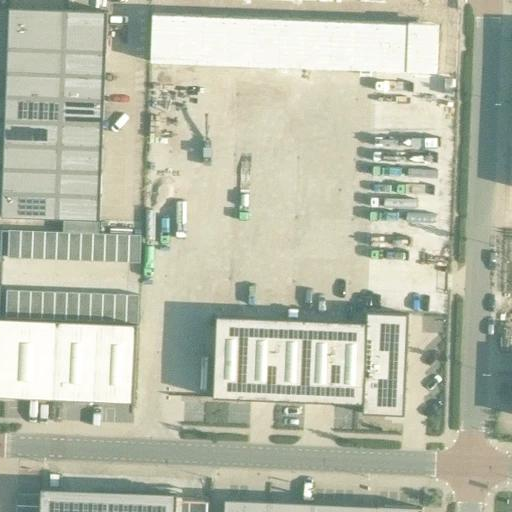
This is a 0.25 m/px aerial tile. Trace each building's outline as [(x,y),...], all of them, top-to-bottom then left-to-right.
[(10,8),(3,218),(100,221),(107,12),(10,8)] [(151,14),(149,64),(439,74),(441,23),(151,14)] [(9,230),(8,258),(20,258),(21,230),(9,230)] [(21,230),(20,258),(32,258),(33,231),(21,230)] [(33,231),(32,258),(44,259),(45,231),(33,231)] [(45,231),(44,259),(56,259),(57,232),(45,231)] [(57,232),(56,259),(68,260),(69,232),(57,232)] [(69,232),(68,260),(80,260),(81,232),(69,232)] [(81,232),(80,260),(92,261),(93,233),(81,232)] [(93,233),(92,261),(104,261),(105,233),(93,233)] [(105,233),(104,261),(116,261),(117,234),(105,233)] [(117,234),(116,261),(128,262),(129,234),(117,234)] [(129,234),(128,262),(140,262),(141,234),(129,234)] [(7,290),(6,318),(18,318),(18,290),(7,290)] [(18,290),(18,318),(30,319),(31,291),(18,290)] [(31,291),(30,319),(42,319),(43,291),(31,291)] [(43,291),(42,319),(54,319),(55,291),(43,291)] [(55,291),(54,319),(66,320),(67,292),(55,291)] [(67,292),(66,320),(78,320),(79,292),(67,292)] [(79,292),(78,320),(90,321),(91,293),(79,292)] [(91,293),(90,321),(102,321),(103,293),(91,293)] [(103,293),(102,321),(114,322),(115,294),(103,293)] [(115,294),(114,322),(126,322),(127,294),(115,294)] [(127,294),(126,322),(138,322),(139,294),(127,294)] [(366,323),(216,316),(214,395),(363,399),(363,410),(403,410),(406,315),(366,313),(366,323)] [(0,318),(0,396),(53,399),(56,321),(0,318)] [(56,321),(53,399),(94,400),(97,323),(56,321)] [(97,323),(94,400),(133,402),(136,337),(136,324),(97,323)] [(17,495),(16,511),(37,511),(39,496),(17,495)] [(169,511),(170,502),(41,496),(39,511),(169,511)] [(224,501),(223,511),(421,511),(422,507),(224,501)]
